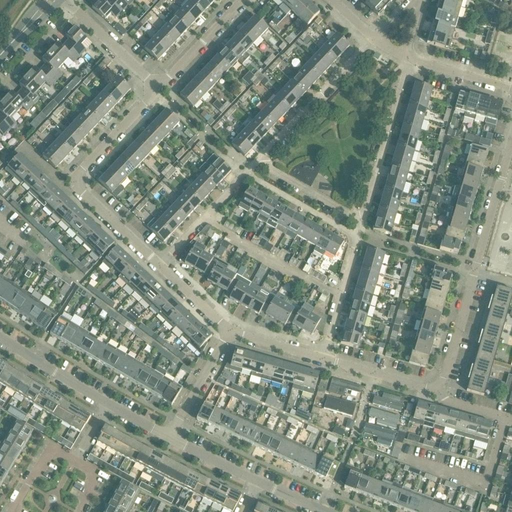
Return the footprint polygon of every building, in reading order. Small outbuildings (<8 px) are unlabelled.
[(121,13),(108,0),(106,0),(104,3),(100,0),(99,0),(92,8),(105,20),(111,14),(115,19),(121,13)] [(108,0),(121,13),(127,6),(122,2),(124,0),(108,0)] [(202,0),(190,0),(189,2),(202,14),(209,6),(202,0)] [(286,0),(283,4),(291,11),(301,0),(286,0)] [(301,0),(291,11),(298,19),(311,6),(304,0),(301,0)] [(385,8),(376,0),(368,0),(364,4),(378,17),(385,8)] [(376,0),(385,8),(393,1),(392,0),(376,0)] [(438,0),(438,2),(460,9),(462,0),(438,0)] [(145,2),(141,6),(146,10),(150,6),(145,2)] [(189,2),(182,10),(195,22),(202,14),(189,2)] [(438,2),(435,13),(457,19),(460,9),(438,2)] [(311,6),(298,19),(307,26),(319,13),(311,6)] [(182,10),(174,18),(187,30),(195,22),(182,10)] [(435,13),(432,23),(454,29),(457,19),(435,13)] [(255,17),(247,25),(260,38),(268,29),(255,17)] [(174,18),(167,26),(180,38),(187,30),(174,18)] [(432,23),(429,33),(451,40),(454,29),(432,23)] [(247,25),(239,33),(252,45),(260,38),(247,25)] [(167,26),(159,33),(172,46),(180,38),(167,26)] [(69,40),(65,44),(79,57),(85,51),(80,46),(86,40),(73,28),(65,36),(69,40)] [(127,33),(122,29),(118,33),(122,37),(127,33)] [(159,33),(152,41),(165,54),(172,46),(159,33)] [(239,33),(232,41),(245,53),(252,45),(239,33)] [(451,40),(429,33),(426,44),(448,50),(451,40)] [(336,35),(328,43),(341,55),(349,47),(336,35)] [(165,54),(152,41),(144,50),(157,62),(165,54)] [(232,41),(224,49),(237,61),(245,53),(232,41)] [(328,43),(321,51),(334,63),(341,55),(328,43)] [(57,44),(50,52),(63,65),(68,59),(73,63),(79,57),(65,44),(61,48),(57,44)] [(224,49),(217,57),(230,69),(237,61),(224,49)] [(321,51),(313,58),(326,71),(334,63),(321,51)] [(46,64),(42,68),(56,82),(62,75),(57,71),(63,65),(50,52),(42,61),(46,64)] [(217,57),(209,65),(222,77),(230,69),(217,57)] [(493,57),(492,63),(501,65),(502,60),(493,57)] [(313,58),(306,66),(319,79),(326,71),(313,58)] [(102,63),(105,66),(107,68),(111,63),(106,59),(102,63)] [(209,65),(202,73),(215,85),(222,77),(209,65)] [(306,66),(298,74),(311,86),(319,79),(306,66)] [(85,67),(82,70),(82,73),(84,75),(86,75),(90,71),(90,68),(88,67),(85,67)] [(34,69),(27,77),(40,89),(45,83),(50,88),(56,82),(42,68),(38,72),(34,69)] [(202,73),(195,80),(208,93),(215,85),(202,73)] [(298,74),(291,82),(304,94),(311,86),(298,74)] [(23,89),(19,93),(33,106),(39,100),(34,95),(40,89),(27,77),(19,85),(23,89)] [(117,78),(109,86),(122,98),(130,90),(117,78)] [(195,80),(187,88),(200,100),(208,93),(195,80)] [(291,82),(283,90),(296,102),(304,94),(291,82)] [(415,84),(412,95),(429,100),(432,89),(415,84)] [(109,86),(102,94),(115,106),(122,98),(109,86)] [(200,100),(187,88),(179,96),(192,109),(200,100)] [(65,90),(53,102),(58,106),(69,94),(65,90)] [(283,90),(276,98),(289,110),(296,102),(283,90)] [(11,93),(3,101),(17,114),(22,108),(27,112),(33,106),(19,93),(15,97),(11,93)] [(454,110),(465,113),(469,97),(465,96),(465,95),(459,93),(454,110)] [(102,94),(95,102),(108,114),(115,106),(102,94)] [(412,95),(409,106),(426,111),(429,100),(412,95)] [(474,121),(475,116),(480,99),(475,97),(474,98),(469,97),(465,113),(463,118),(474,121)] [(276,98),(268,106),(282,118),(289,110),(276,98)] [(475,116),(486,119),(490,103),(485,102),(486,101),(480,99),(475,116)] [(0,121),(5,126),(10,131),(16,124),(11,119),(17,114),(3,101),(0,104),(0,121)] [(95,102),(87,110),(100,122),(108,114),(95,102)] [(490,103),(486,119),(496,122),(501,105),(495,103),(495,104),(490,103)] [(268,106),(261,114),(274,126),(282,118),(268,106)] [(409,106),(406,116),(423,121),(426,111),(409,106)] [(45,110),(41,114),(46,118),(50,115),(45,110)] [(87,110),(80,117),(93,130),(100,122),(87,110)] [(166,111),(158,119),(171,131),(179,123),(166,111)] [(261,114),(254,121),(267,134),(274,126),(261,114)] [(406,116),(403,126),(420,131),(423,121),(406,116)] [(80,117),(72,125),(85,138),(93,130),(80,117)] [(158,119),(151,127),(164,139),(171,131),(158,119)] [(0,133),(4,137),(10,131),(5,126),(0,121),(0,133)] [(254,121),(246,129),(259,142),(267,134),(254,121)] [(72,125),(65,133),(78,146),(85,138),(72,125)] [(403,126),(400,137),(417,142),(420,131),(403,126)] [(151,127),(143,134),(156,147),(164,139),(151,127)] [(246,129),(239,137),(252,149),(259,142),(246,129)] [(65,133),(57,141),(70,153),(78,146),(65,133)] [(143,134),(136,142),(149,155),(156,147),(143,134)] [(252,149),(239,137),(231,145),(244,158),(252,149)] [(400,137),(397,148),(414,152),(417,142),(400,137)] [(57,141),(50,149),(63,161),(70,153),(57,141)] [(136,142),(129,150),(142,162),(149,155),(136,142)] [(471,146),(468,157),(484,161),(485,157),(486,157),(488,151),(471,146)] [(397,148),(394,158),(411,163),(414,152),(397,148)] [(63,161),(50,149),(42,157),(55,170),(63,161)] [(129,150),(121,158),(134,170),(142,162),(129,150)] [(214,154),(206,164),(210,168),(223,180),(231,172),(226,167),(221,163),(218,160),(218,159),(214,154)] [(4,170),(13,178),(27,163),(19,155),(4,170)] [(468,157),(465,167),(482,172),(484,167),(483,166),(484,161),(468,157)] [(121,158),(114,166),(127,178),(134,170),(121,158)] [(394,158),(391,168),(408,173),(411,163),(394,158)] [(20,185),(23,183),(35,170),(27,163),(13,178),(20,185)] [(114,166),(106,174),(119,186),(127,178),(114,166)] [(465,167),(462,177),(478,182),(479,177),(480,178),(482,172),(465,167)] [(210,168),(202,175),(215,188),(223,180),(210,168)] [(391,168),(388,179),(405,183),(408,173),(391,168)] [(23,183),(31,190),(43,177),(35,170),(23,183)] [(119,186),(106,174),(98,182),(111,194),(119,186)] [(202,175),(195,183),(208,196),(215,188),(202,175)] [(31,190),(39,197),(51,185),(43,177),(31,190)] [(462,177),(459,188),(476,193),(478,187),(477,187),(478,182),(462,177)] [(388,179),(385,189),(402,194),(405,183),(388,179)] [(195,183),(188,191),(201,203),(208,196),(195,183)] [(36,200),(44,208),(59,192),(51,185),(39,197),(36,200)] [(452,197),(456,198),(472,203),(473,198),(474,198),(476,193),(459,188),(455,187),(452,197)] [(240,204),(249,210),(258,194),(248,189),(240,204)] [(385,189),(382,199),(399,204),(402,194),(385,189)] [(188,191),(180,199),(193,211),(201,203),(188,191)] [(44,208),(52,215),(66,200),(59,192),(44,208)] [(249,210),(259,215),(268,200),(258,194),(249,210)] [(456,198),(453,209),(470,214),(472,208),(471,208),(472,203),(456,198)] [(180,199),(173,207),(186,219),(193,211),(180,199)] [(382,199),(379,210),(396,215),(399,204),(382,199)] [(52,215),(60,223),(74,207),(66,200),(52,215)] [(259,215),(268,221),(277,205),(268,200),(259,215)] [(277,205),(268,221),(266,224),(276,229),(286,210),(277,205)] [(60,223),(67,230),(82,214),(74,207),(60,223)] [(173,207),(165,215),(178,227),(186,219),(173,207)] [(453,209),(450,219),(466,224),(467,219),(468,219),(470,214),(453,209)] [(296,216),(286,210),(276,229),(285,235),(287,231),(296,216)] [(379,210),(376,220),(393,225),(396,215),(379,210)] [(67,230),(75,237),(90,222),(82,214),(67,230)] [(165,215),(158,223),(171,235),(178,227),(165,215)] [(287,231),(296,237),(305,221),(296,216),(287,231)] [(171,235),(158,223),(154,219),(146,227),(163,243),(171,235)] [(450,219),(447,229),(464,234),(466,229),(465,229),(466,224),(450,219)] [(393,225),(376,220),(372,231),(390,236),(393,225)] [(223,227),(236,234),(239,229),(226,221),(223,227)] [(296,237),(306,242),(315,227),(305,221),(296,237)] [(75,237),(83,245),(98,229),(90,222),(75,237)] [(306,242),(315,247),(324,232),(315,227),(306,242)] [(83,245),(91,252),(106,237),(98,229),(83,245)] [(447,229),(444,239),(444,240),(460,244),(461,240),(462,240),(464,234),(447,229)] [(334,237),(324,232),(315,247),(313,252),(322,257),(325,253),(334,237)] [(106,237),(91,252),(99,260),(114,244),(106,237)] [(334,237),(325,253),(334,258),(343,243),(334,237)] [(444,240),(444,239),(442,239),(439,250),(452,254),(457,255),(457,253),(458,253),(460,244),(444,240)] [(206,248),(196,243),(184,264),(194,269),(203,254),(206,248)] [(109,271),(113,267),(125,255),(117,247),(101,264),(109,271)] [(367,250),(364,261),(381,266),(384,255),(367,250)] [(4,258),(3,259),(10,264),(14,259),(7,254),(4,258)] [(194,269),(203,275),(210,263),(211,263),(213,259),(212,259),(203,254),(194,269)] [(113,267),(121,275),(133,262),(125,255),(113,267)] [(213,259),(211,263),(210,263),(203,275),(204,275),(204,274),(209,277),(207,281),(216,287),(225,271),(228,266),(214,258),(213,257),(212,259),(213,259)] [(364,261),(361,271),(378,276),(381,266),(364,261)] [(118,278),(126,285),(140,270),(133,262),(121,275),(118,278)] [(80,264),(76,268),(85,275),(88,272),(80,264)] [(425,279),(432,281),(432,280),(448,285),(451,276),(451,274),(447,273),(434,269),(435,267),(429,266),(425,279)] [(241,277),(245,270),(241,268),(238,272),(237,275),(241,277)] [(126,285),(134,293),(148,277),(140,270),(126,285)] [(216,287),(226,292),(233,280),(235,277),(225,271),(216,287)] [(314,271),(311,277),(323,284),(326,278),(314,271)] [(361,271),(358,281),(375,286),(378,276),(361,271)] [(233,280),(226,292),(227,292),(231,295),(229,299),(239,304),(248,289),(251,284),(236,275),(235,277),(233,280)] [(134,293),(141,300),(156,285),(148,277),(134,293)] [(0,282),(0,301),(0,302),(12,284),(3,278),(0,282)] [(432,281),(429,291),(446,296),(448,290),(447,290),(448,285),(432,280),(432,281)] [(358,281),(355,292),(372,297),(375,286),(358,281)] [(0,302),(9,308),(21,290),(12,284),(0,302)] [(141,300),(149,308),(164,292),(156,285),(141,300)] [(465,376),(466,377),(466,378),(467,378),(468,379),(467,380),(468,380),(469,380),(466,392),(483,397),(485,389),(484,389),(486,384),(487,385),(490,373),(489,373),(490,369),(491,369),(495,354),(494,354),(496,350),(497,350),(500,339),(499,338),(500,334),(501,334),(505,320),(504,319),(506,315),(507,315),(510,304),(509,304),(510,299),(511,300),(511,296),(511,291),(496,287),(493,299),(491,299),(492,298),(491,298),(491,299),(490,299),(489,299),(488,300),(487,300),(486,301),(486,302),(485,303),(485,304),(485,305),(485,306),(485,307),(486,308),(486,309),(487,309),(487,310),(487,311),(488,311),(488,310),(489,311),(483,334),(481,333),(482,332),(481,332),(481,333),(480,334),(479,334),(478,334),(477,335),(476,336),(475,337),(475,338),(475,339),(475,340),(475,341),(476,342),(476,343),(477,344),(478,344),(477,346),(478,346),(478,345),(479,345),(473,368),(471,368),(472,367),(471,367),(471,368),(470,368),(469,368),(468,369),(467,370),(466,370),(466,371),(465,372),(465,373),(465,374),(465,376)] [(76,292),(84,298),(87,294),(79,288),(76,292)] [(239,304),(248,310),(257,294),(248,289),(239,304)] [(9,308),(18,314),(30,296),(21,290),(9,308)] [(429,291),(426,301),(442,306),(444,301),(445,301),(446,296),(429,291)] [(149,308),(157,315),(172,299),(164,292),(149,308)] [(355,292),(352,302),(369,307),(372,297),(355,292)] [(265,315),(272,303),(257,294),(248,310),(258,315),(260,311),(265,314),(265,315)] [(18,314),(27,320),(39,303),(30,296),(18,314)] [(157,315),(165,322),(180,307),(172,299),(157,315)] [(265,315),(275,320),(284,305),(274,299),(272,303),(265,315)] [(426,301),(423,311),(440,316),(442,311),(441,311),(442,306),(426,301)] [(352,302),(349,312),(366,317),(369,307),(352,302)] [(27,320),(36,326),(48,309),(39,303),(27,320)] [(292,325),(299,313),(284,305),(275,320),(285,326),(287,322),(292,324),(292,325)] [(173,330),(176,327),(188,314),(180,307),(165,322),(173,330)] [(48,309),(36,326),(36,327),(44,334),(45,333),(57,315),(48,309)] [(292,325),(302,331),(311,315),(301,309),(299,313),(292,325)] [(423,311),(420,322),(436,326),(438,322),(439,322),(440,316),(423,311)] [(349,312),(346,323),(363,328),(366,317),(349,312)] [(176,327),(183,334),(195,322),(188,314),(176,327)] [(128,315),(125,318),(134,325),(136,321),(128,315)] [(311,315),(302,331),(311,336),(320,321),(311,315)] [(402,317),(397,315),(394,325),(399,327),(402,317)] [(49,336),(59,341),(70,322),(60,317),(49,336)] [(59,341),(68,346),(79,328),(70,322),(59,341)] [(195,322),(183,334),(181,337),(188,344),(191,341),(203,329),(195,322)] [(420,322),(417,332),(434,337),(436,332),(435,331),(436,326),(420,322)] [(346,323),(343,333),(360,338),(363,328),(346,323)] [(68,346),(78,352),(88,333),(79,328),(68,346)] [(203,329),(191,341),(188,344),(200,356),(207,344),(206,344),(205,343),(211,337),(203,329)] [(417,332),(414,343),(430,347),(432,342),(433,343),(434,337),(417,332)] [(78,352),(87,357),(96,342),(98,339),(88,333),(78,352)] [(360,338),(343,333),(340,344),(357,349),(360,338)] [(87,357),(96,363),(105,348),(96,342),(87,357)] [(414,343),(411,353),(428,358),(430,352),(429,352),(430,347),(414,343)] [(96,363),(106,368),(116,350),(107,344),(105,348),(96,363)] [(106,368),(115,374),(126,355),(116,350),(106,368)] [(240,374),(241,370),(246,353),(235,350),(232,359),(230,358),(231,358),(230,358),(224,369),(240,374)] [(241,370),(251,373),(256,356),(246,353),(241,370)] [(428,358),(411,353),(408,364),(424,368),(426,363),(427,363),(428,358)] [(115,374),(124,379),(135,360),(126,355),(115,374)] [(250,377),(260,380),(266,359),(256,356),(251,373),(250,377)] [(260,380),(271,383),(277,362),(266,359),(260,380)] [(124,379),(134,385),(145,366),(135,360),(124,379)] [(281,386),(282,382),(287,365),(277,362),(271,383),(281,386)] [(0,376),(0,384),(5,388),(15,372),(12,370),(13,369),(7,365),(0,376)] [(282,382),(293,385),(297,368),(287,365),(282,382)] [(134,385),(143,390),(154,371),(145,366),(134,385)] [(297,368),(293,385),(291,390),(302,393),(308,371),(297,368)] [(143,390),(152,395),(163,377),(154,371),(143,390)] [(319,374),(308,371),(302,393),(313,396),(319,374)] [(5,388),(15,394),(25,377),(19,373),(18,374),(15,372),(5,388)] [(511,376),(508,375),(503,393),(507,394),(511,378),(511,376)] [(15,394),(24,400),(34,384),(30,382),(31,380),(25,377),(15,394)] [(152,395),(162,401),(173,382),(163,377),(152,395)] [(361,387),(330,380),(327,393),(343,398),(345,391),(360,395),(361,387)] [(496,381),(494,387),(493,389),(502,392),(505,384),(496,381)] [(173,382),(162,401),(171,408),(182,388),(173,382)] [(24,400),(33,405),(44,388),(38,384),(37,386),(34,384),(24,400)] [(33,405),(42,411),(52,395),(49,393),(50,392),(44,388),(33,405)] [(317,392),(312,408),(319,410),(324,395),(317,392)] [(42,411),(52,417),(62,399),(56,396),(55,397),(52,395),(42,411)] [(268,396),(264,404),(274,408),(276,404),(278,400),(268,396)] [(386,401),(373,397),(371,406),(400,413),(402,406),(399,405),(401,400),(388,396),(386,401)] [(357,406),(328,398),(325,409),(354,417),(357,406)] [(52,417),(61,422),(70,406),(67,405),(68,403),(62,399),(52,417)] [(409,422),(422,426),(428,406),(417,403),(413,419),(410,418),(409,422)] [(196,421),(207,425),(214,409),(204,404),(196,421)] [(61,422),(70,428),(81,411),(75,407),(74,408),(70,406),(61,422)] [(422,426),(433,429),(439,409),(428,406),(422,426)] [(7,412),(13,416),(16,411),(10,407),(7,412)] [(207,425),(216,429),(224,414),(214,409),(207,425)] [(443,432),(444,428),(449,412),(439,409),(433,429),(443,432)] [(216,429),(226,434),(235,415),(225,410),(224,414),(216,429)] [(399,418),(372,410),(369,417),(377,420),(376,423),(386,426),(387,423),(397,426),(399,418)] [(16,411),(13,416),(20,420),(23,415),(16,411)] [(81,411),(70,428),(80,434),(89,418),(86,416),(87,414),(81,411)] [(444,428),(455,431),(459,415),(449,412),(444,428)] [(226,434),(236,439),(245,419),(235,415),(226,434)] [(454,435),(464,438),(470,418),(459,415),(455,431),(454,435)] [(464,438),(474,441),(480,421),(470,418),(464,438)] [(26,424),(32,428),(35,423),(29,419),(26,424)] [(236,439),(246,443),(255,424),(245,419),(236,439)] [(14,421),(7,432),(25,443),(27,439),(29,440),(33,432),(14,421)] [(480,421),(474,441),(487,445),(488,441),(486,441),(491,424),(480,421)] [(32,428),(42,433),(45,428),(35,423),(32,428)] [(246,443),(255,448),(264,429),(255,424),(246,443)] [(396,433),(367,425),(364,435),(378,439),(375,446),(391,450),(396,433)] [(96,443),(106,448),(116,431),(110,427),(109,429),(105,427),(96,443)] [(42,433),(51,439),(54,434),(45,428),(42,433)] [(255,448),(265,452),(274,433),(264,429),(255,448)] [(106,448),(115,454),(124,437),(121,436),(122,434),(116,431),(106,448)] [(7,432),(1,443),(18,453),(19,453),(21,449),(23,450),(26,443),(25,443),(7,432)] [(265,452),(275,457),(284,438),(274,433),(265,452)] [(51,439),(61,445),(63,440),(54,434),(51,439)] [(419,437),(408,434),(406,441),(417,444),(419,437)] [(115,454),(125,459),(135,441),(128,438),(128,439),(124,437),(115,454)] [(275,457),(285,462),(294,443),(284,438),(275,457)] [(63,440),(61,445),(70,450),(73,445),(63,440)] [(125,459),(135,464),(143,448),(140,446),(141,444),(135,441),(125,459)] [(0,444),(0,456),(12,463),(15,459),(16,460),(20,454),(19,453),(18,453),(1,443),(0,444)] [(285,462),(295,466),(304,447),(294,443),(285,462)] [(395,443),(390,457),(397,459),(400,450),(402,445),(395,443)] [(440,443),(438,450),(448,453),(450,449),(450,446),(440,443)] [(295,466),(305,471),(312,456),(314,452),(304,447),(295,466)] [(135,464),(144,469),(154,451),(148,448),(147,450),(143,448),(135,464)] [(151,479),(154,474),(162,458),(159,456),(160,455),(154,451),(144,469),(142,474),(151,479)] [(87,460),(96,465),(99,460),(89,455),(87,460)] [(0,469),(6,473),(7,473),(9,469),(10,470),(14,464),(12,463),(0,456),(0,469)] [(305,471),(314,476),(322,460),(312,456),(305,471)] [(322,460),(314,476),(325,481),(327,476),(333,479),(339,464),(323,457),(322,460)] [(154,474),(163,479),(173,461),(167,458),(166,460),(162,458),(154,474)] [(96,465),(106,470),(109,466),(99,460),(96,465)] [(163,479),(173,484),(182,468),(178,466),(179,465),(173,461),(163,479)] [(106,470),(116,476),(118,471),(109,466),(106,470)] [(343,489),(354,493),(360,477),(362,473),(345,466),(339,482),(345,484),(343,489)] [(173,484),(183,489),(192,471),(186,468),(185,470),(182,468),(173,484)] [(0,469),(0,482),(0,483),(1,483),(3,479),(5,480),(8,474),(7,473),(6,473),(0,469)] [(116,476),(125,481),(128,476),(118,471),(116,476)] [(183,489),(193,494),(201,478),(198,476),(198,474),(192,471),(183,489)] [(128,476),(125,481),(132,485),(135,480),(128,476)] [(354,493),(364,496),(370,480),(360,477),(354,493)] [(193,494),(202,499),(211,481),(205,478),(204,479),(201,478),(193,494)] [(364,496),(374,500),(380,484),(370,480),(364,496)] [(202,499),(212,504),(220,487),(217,486),(218,484),(211,481),(202,499)] [(374,500),(384,504),(392,484),(382,481),(380,484),(374,500)] [(118,491),(116,495),(115,495),(133,505),(140,493),(120,482),(116,490),(118,491)] [(138,488),(145,492),(147,487),(141,483),(138,488)] [(384,504),(394,508),(402,488),(392,484),(384,504)] [(147,487),(145,492),(151,495),(154,490),(147,487)] [(212,504),(222,509),(231,490),(224,487),(224,489),(220,487),(212,504)] [(394,508),(405,511),(412,492),(402,488),(394,508)] [(231,490),(222,509),(229,511),(232,511),(240,497),(236,495),(237,493),(231,490)] [(405,511),(404,511),(416,511),(423,496),(412,492),(405,511)] [(158,498),(164,502),(167,497),(160,493),(158,498)] [(112,501),(110,505),(110,506),(121,511),(129,511),(133,505),(115,495),(116,495),(114,494),(111,500),(112,501)] [(416,511),(428,511),(433,500),(423,496),(416,511)] [(511,497),(510,497),(505,496),(502,507),(507,508),(511,509),(511,497)] [(167,497),(164,502),(171,505),(173,500),(167,497)] [(428,511),(439,511),(443,504),(433,500),(428,511)]
